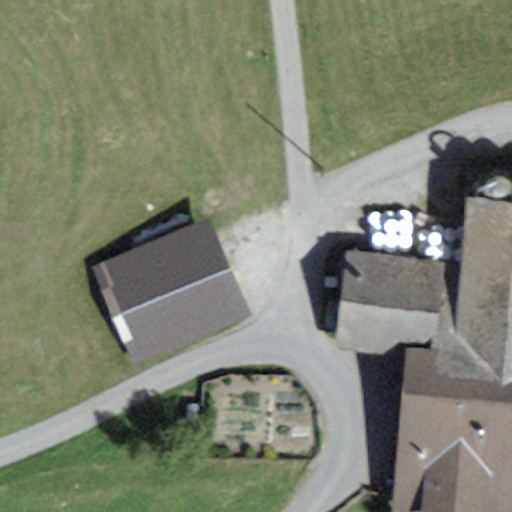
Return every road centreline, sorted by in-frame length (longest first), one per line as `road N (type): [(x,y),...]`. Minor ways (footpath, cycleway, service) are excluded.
road 1 (residential): [(293,349),(245,347),(195,363),(0,451)]
road 2 (residential): [(293,349),(328,370),(348,426),(336,469),(304,511)]
